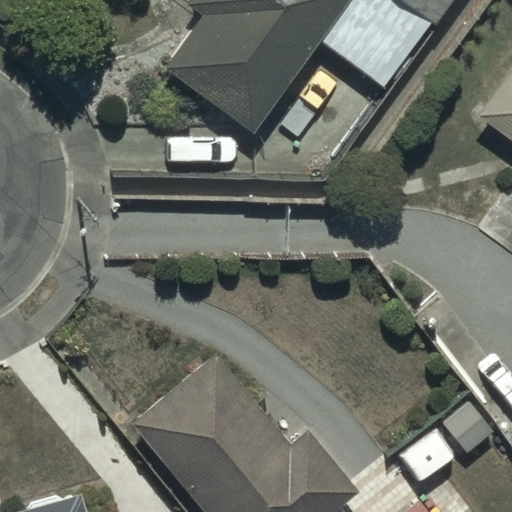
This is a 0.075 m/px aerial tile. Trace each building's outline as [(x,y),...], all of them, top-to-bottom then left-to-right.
[(380,83),(439,0),(181,0),(195,9),(157,63),(247,127),(313,35),(380,83)] [(511,50),(469,109),(511,140),(511,165),(509,169),(511,171),(511,50)] [(210,348),(125,417),(202,511),(322,511),(354,487),(301,421),(281,437),(210,348)] [(490,427),(463,396),(435,420),(462,451),(490,427)] [(79,511),(73,488),(5,507),(6,511),(79,511)] [(426,511),(414,495),(391,511),(426,511)]
